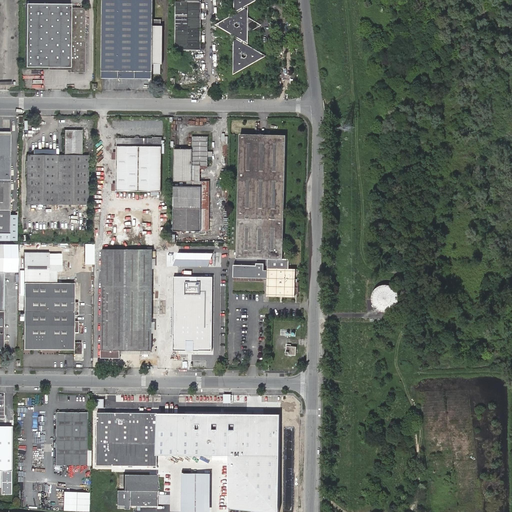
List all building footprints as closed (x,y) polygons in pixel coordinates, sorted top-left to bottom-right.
[(153,79),(153,74),(161,74),(161,64),(163,64),(163,26),(161,26),(161,20),(153,20),(153,0),(102,0),(102,71),(102,78),(103,79),(153,79)] [(177,0),(177,2),(176,2),(176,50),(201,50),(201,23),(201,2),(199,2),(199,0),(177,0)] [(237,71),(261,58),(261,55),(244,45),(244,40),(247,39),(247,33),(255,28),(255,27),(256,27),(256,24),(255,24),(255,22),(247,18),(247,12),(244,10),(244,6),(255,0),(235,0),(235,8),(238,10),(242,7),(242,12),(221,23),(221,27),(242,39),(242,43),(238,41),(235,42),(235,69),(237,71)] [(65,5),(39,4),(26,4),(26,67),(46,68),(70,68),(70,72),(85,73),(85,43),(84,43),(85,8),(71,8),(71,4),(65,5)] [(27,155),(27,204),(88,205),(88,156),(82,156),(82,151),(82,130),(64,130),(64,150),(64,155),(57,155),(55,155),(33,155),(27,155)] [(3,157),(10,157),(10,135),(1,135),(0,134),(0,234),(10,234),(10,210),(10,180),(3,180),(3,161),(3,157)] [(275,259),(278,259),(283,259),(286,136),(268,135),(258,135),(240,135),(237,258),(275,259)] [(117,146),(116,191),(161,191),(162,147),(162,137),(153,137),(153,139),(117,138),(117,146)] [(208,157),(208,152),(208,138),(193,138),(192,149),(189,149),(174,149),(174,181),(181,181),(187,181),(192,182),(192,166),(201,167),(208,167),(208,157)] [(201,167),(192,166),(192,182),(187,181),(187,186),(201,187),(201,209),(207,209),(207,181),(200,181),(201,167)] [(201,209),(201,231),(210,231),(210,181),(207,181),(207,209),(201,209)] [(201,187),(187,186),(179,186),(174,186),(174,209),(174,231),(201,231),(201,209),(201,187)] [(171,266),(179,267),(179,246),(171,246),(171,266)] [(152,269),(152,258),(152,250),(102,249),(101,350),(101,358),(120,358),(120,354),(120,351),(152,351),(152,333),(152,322),(152,297),(152,286),(152,269)] [(24,283),(23,349),(74,349),(74,354),(81,354),(82,343),(74,342),(74,340),(74,333),(78,333),(78,321),(74,321),(74,315),(78,315),(78,303),(74,303),(74,283),(49,283),(49,253),(24,253),(24,283)] [(49,253),(49,283),(57,283),(57,271),(62,271),(62,254),(49,253)] [(289,259),(283,259),(278,259),(268,259),(268,271),(264,271),(264,263),(256,263),(256,265),(234,265),(234,277),(269,278),(270,270),(289,271),(289,259)] [(282,295),(285,295),(285,287),(293,287),(294,271),(289,271),(270,270),(269,295),(279,295),(282,295)] [(212,277),(173,276),(173,352),(212,352),(212,277)] [(400,302),(400,298),(399,293),(397,289),(394,286),(389,285),(385,285),(380,286),(377,288),(374,292),(373,296),(373,301),(374,305),(377,309),(381,311),(386,312),(390,311),(394,309),(398,306),(400,302)] [(286,352),(286,355),(289,355),(296,355),(296,347),(287,346),(286,352)] [(55,442),(56,465),(87,465),(87,413),(56,413),(55,442)] [(97,413),(96,466),(157,466),(157,455),(157,413),(97,413)] [(279,511),(279,415),(157,413),(157,455),(228,456),(229,509),(262,511),(279,511)] [(12,427),(0,426),(0,470),(1,471),(1,494),(11,494),(11,471),(12,427)] [(211,473),(182,473),(181,511),(209,511),(211,511),(211,473)] [(158,476),(124,476),(124,491),(117,491),(117,509),(130,509),(130,506),(157,506),(158,476)] [(63,492),(62,511),(89,511),(89,492),(63,492)]
